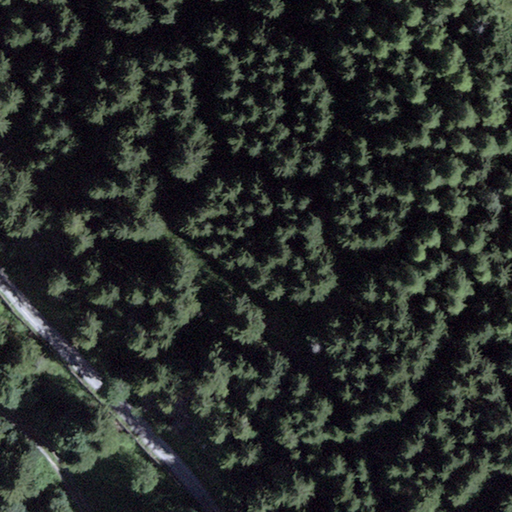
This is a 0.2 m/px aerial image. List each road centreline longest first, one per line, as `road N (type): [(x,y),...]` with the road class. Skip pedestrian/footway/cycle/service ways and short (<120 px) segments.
road 1 (track): [(209,511),(112,404),(0,252)]
road 2 (track): [(0,408),(67,474),(89,511)]
